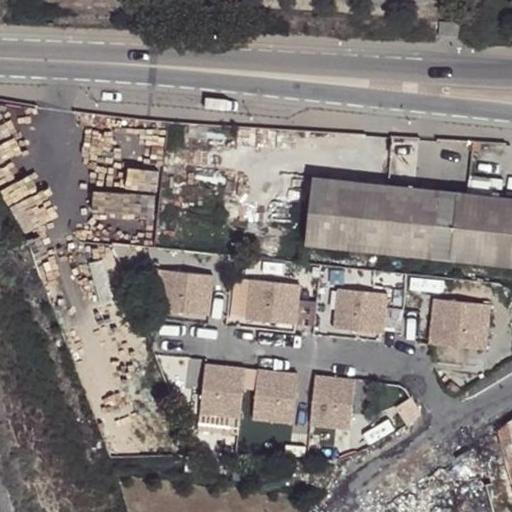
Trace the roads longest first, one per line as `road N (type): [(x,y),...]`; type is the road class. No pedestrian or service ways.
road 1 (secondary): [(90,63),(511,115)]
road 2 (secondary): [(511,74),(90,63)]
road 3 (residential): [(453,424),(403,363),(197,341)]
road 4 (residential): [(453,424),(332,511)]
